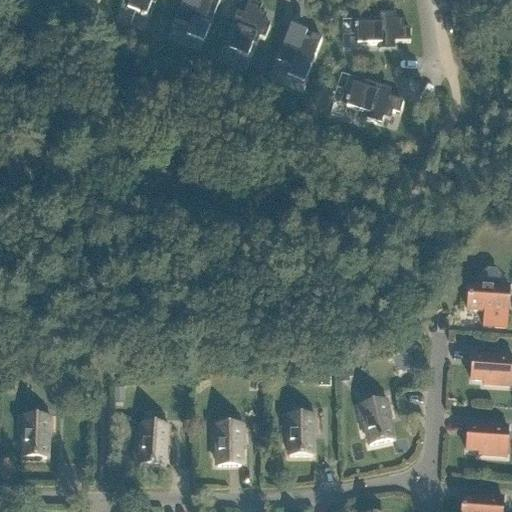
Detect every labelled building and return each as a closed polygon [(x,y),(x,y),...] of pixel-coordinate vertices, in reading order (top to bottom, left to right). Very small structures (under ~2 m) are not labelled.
[(144,18),(145,19),(150,6),(154,8),(156,0),(159,0),(162,1),(162,0),(130,0),(126,11),(141,17),(140,19),(143,20),(144,18)] [(210,27),(220,0),(218,0),(207,0),(207,2),(202,0),(183,0),(181,6),(174,24),(182,27),(181,29),(184,30),(185,28),(189,30),(185,39),(202,46),(209,27),(210,27)] [(244,59),(246,59),(251,47),(254,48),(258,40),(263,42),(269,27),(263,25),(266,18),(258,15),(261,8),(249,3),(241,22),(234,19),(230,28),(236,30),(227,52),(241,58),(240,60),(243,61),(244,59)] [(370,27),(356,27),(356,28),(354,28),(354,31),(356,31),(356,47),(379,47),(379,53),(389,53),(389,45),(409,45),(409,31),(402,31),(402,23),(395,23),(395,17),(378,17),(378,22),(370,23),(370,27)] [(303,86),(321,41),(311,37),(309,42),(304,40),(306,35),(290,29),(276,64),(283,67),(282,69),(285,70),(286,68),(290,70),(286,79),(303,86)] [(352,87),(348,103),(346,102),(345,105),(347,105),(345,110),(367,117),(366,122),(380,127),(382,120),(390,123),(392,115),(399,117),(402,104),(384,98),(386,91),(365,84),(363,90),(352,87)] [(468,289),(466,312),(483,314),(482,329),(505,331),(506,319),(508,288),(498,288),(499,279),(494,274),(487,273),(482,278),(481,286),(481,290),(468,289)] [(472,360),(470,383),(483,384),(483,388),(510,389),(511,359),(494,357),(494,361),(472,360)] [(334,372),(336,387),(349,385),(347,370),(334,372)] [(261,378),(250,379),(251,388),(262,388),(261,378)] [(123,405),(123,390),(113,391),(114,405),(123,405)] [(387,404),(356,410),(362,437),(366,436),(369,449),(391,444),(387,422),(391,421),(387,404)] [(315,419),(284,419),(284,446),(288,446),(288,459),(311,459),(311,437),(315,437),(315,419)] [(20,420),(19,447),(23,448),(23,461),(46,461),(46,439),(50,440),(51,422),(20,420)] [(138,428),(136,455),(140,455),(139,468),(162,469),(164,447),(168,448),(169,430),(138,428)] [(467,430),(465,453),(478,454),(478,458),(505,460),(507,429),(489,428),(489,432),(467,430)] [(212,429),(213,456),(217,456),(217,469),(240,469),(240,447),(244,447),(243,429),(212,429)] [(462,501),(460,511),(501,511),(502,500),(484,499),(484,503),(462,501)]
